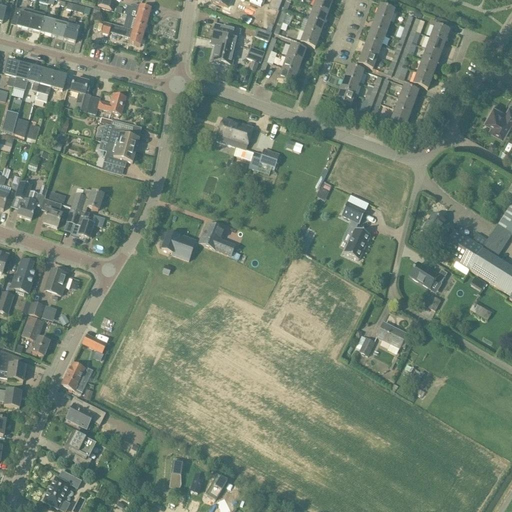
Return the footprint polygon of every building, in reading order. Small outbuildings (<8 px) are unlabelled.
[(112,11),(115,0),(98,0),(97,6),(112,11)] [(213,0),(213,2),(228,8),(231,9),(234,1),(231,0),(213,0)] [(271,0),(268,9),(278,13),(282,0),(271,0)] [(292,1),(288,0),(286,0),(283,11),(287,13),(292,1)] [(316,0),(313,9),(328,15),(332,3),(324,0),(316,0)] [(73,5),(71,12),(83,15),(84,8),(73,5)] [(127,16),(136,19),(148,22),(151,10),(133,5),(132,7),(128,6),(125,16),(127,16)] [(375,19),(390,24),(394,12),(380,7),(375,19)] [(16,28),(29,32),(33,17),(31,17),(32,12),(23,10),(21,11),(15,9),(12,23),(17,25),(16,28)] [(324,26),(328,15),(313,9),(309,21),(324,26)] [(287,13),(283,11),(278,23),(283,25),(287,13)] [(33,17),(29,32),(41,35),(44,20),(33,17)] [(70,18),(67,26),(64,41),(76,44),(80,30),(72,28),(75,20),(70,18)] [(404,29),(409,31),(413,19),(409,18),(404,29)] [(148,22),(136,19),(134,26),(127,24),(125,30),(133,32),(144,35),(148,22)] [(371,30),(386,36),(390,24),(375,19),(371,30)] [(44,20),(41,35),(52,38),(56,23),(44,20)] [(411,32),(416,34),(420,22),(416,20),(411,32)] [(324,26),(309,21),(304,32),(319,38),(324,26)] [(56,23),(52,38),(64,41),(67,26),(56,23)] [(283,25),(278,23),(274,35),(279,36),(283,25)] [(144,35),(133,32),(125,30),(104,24),(102,34),(109,36),(109,34),(130,40),(129,44),(140,47),(144,35)] [(212,41),(236,47),(240,32),(231,30),(231,29),(224,27),(224,28),(215,26),(212,41)] [(430,39),(445,44),(449,32),(434,27),(430,39)] [(404,29),(401,37),(400,41),(405,43),(409,31),(404,29)] [(258,30),(255,38),(268,43),(271,35),(258,30)] [(367,42),(381,47),(386,36),(371,30),(367,42)] [(319,38),(304,32),(300,45),(315,50),(319,38)] [(416,34),(411,32),(407,44),(412,45),(416,34)] [(268,52),(272,53),(276,41),(272,39),(268,52)] [(426,51),(441,56),(445,44),(430,39),(426,51)] [(236,47),(212,41),(211,46),(216,47),(212,62),(216,63),(218,64),(220,65),(221,66),(223,66),(225,66),(227,66),(231,67),(236,47)] [(405,43),(400,41),(396,51),(395,53),(400,54),(405,43)] [(362,54),(377,59),(381,47),(367,42),(362,54)] [(403,55),(407,57),(412,45),(407,44),(403,55)] [(286,58),(301,64),(306,52),(291,46),(286,58)] [(251,49),(247,59),(260,64),(264,54),(251,49)] [(421,62),(436,68),(441,56),(426,51),(421,62)] [(268,65),(272,53),(268,52),(264,63),(268,65)] [(400,54),(395,53),(391,64),(396,66),(400,54)] [(362,54),(358,66),(373,71),(377,59),(362,54)] [(403,69),(407,57),(403,55),(398,67),(403,69)] [(282,70),(297,76),(301,64),(286,58),(282,70)] [(20,66),(7,62),(3,77),(10,79),(7,87),(13,88),(15,80),(16,80),(20,66)] [(417,74),(432,79),(436,68),(421,62),(417,74)] [(252,63),(249,72),(255,74),(259,66),(252,63)] [(268,65),(264,63),(262,66),(259,75),(263,76),(268,65)] [(396,66),(391,64),(388,72),(387,76),(392,78),(396,66)] [(20,66),(16,80),(27,83),(31,69),(20,66)] [(344,80),(359,85),(363,73),(349,67),(344,80)] [(403,69),(398,67),(394,79),(399,81),(403,69)] [(31,69),(27,83),(34,85),(32,91),(37,93),(37,92),(39,86),(43,72),(31,69)] [(282,70),(278,82),(293,88),(297,76),(282,70)] [(43,72),(39,86),(37,92),(49,95),(51,89),(54,75),(43,72)] [(417,74),(413,86),(428,92),(432,79),(417,74)] [(54,75),(51,89),(57,91),(56,96),(61,97),(63,93),(66,78),(54,75)] [(373,90),(378,92),(382,80),(378,78),(373,90)] [(79,95),(75,111),(75,112),(86,115),(91,98),(85,96),(88,84),(81,82),(82,80),(76,79),(75,81),(73,80),(70,93),(79,95)] [(340,91),(355,97),(359,85),(344,80),(340,91)] [(380,93),(385,95),(389,83),(385,81),(380,93)] [(399,100),(414,105),(418,93),(404,88),(399,100)] [(365,100),(374,103),(378,92),(373,90),(371,97),(367,96),(365,100)] [(0,102),(5,104),(8,94),(0,91),(0,102)] [(340,91),(335,103),(350,109),(355,97),(340,91)] [(381,106),(385,95),(380,93),(376,104),(381,106)] [(88,115),(96,117),(98,110),(121,116),(126,98),(113,95),(110,106),(100,103),(101,100),(92,98),(88,115)] [(365,100),(369,102),(365,114),(369,116),(374,103),(365,100)] [(395,111),(409,117),(414,105),(399,100),(395,111)] [(381,106),(376,104),(372,116),(376,118),(381,106)] [(494,108),(483,127),(484,127),(486,123),(493,127),(490,131),(503,138),(511,122),(511,108),(510,108),(506,115),(494,108)] [(395,111),(391,123),(385,121),(382,128),(397,133),(399,127),(405,129),(409,117),(395,111)] [(16,121),(5,118),(1,132),(13,135),(16,121)] [(216,143),(236,149),(234,157),(251,163),(249,170),(257,173),(258,172),(269,177),(272,169),(275,170),(279,157),(263,152),(262,157),(254,154),(254,155),(246,152),(253,130),(223,120),(216,143)] [(27,139),(36,142),(39,129),(31,127),(27,139)] [(119,141),(117,148),(136,153),(139,142),(134,140),(135,134),(114,128),(111,139),(119,141)] [(5,147),(11,149),(14,140),(4,137),(1,146),(5,147)] [(287,141),(284,149),(300,154),(302,146),(287,141)] [(136,153),(117,148),(115,155),(107,152),(104,164),(125,170),(127,163),(133,165),(136,153)] [(29,164),(27,171),(35,174),(37,167),(29,164)] [(324,171),(315,189),(319,191),(325,178),(328,172),(324,171)] [(324,186),(321,192),(328,195),(335,179),(331,177),(329,180),(326,178),(322,185),(324,186)] [(20,206),(17,217),(32,222),(35,210),(41,212),(44,200),(45,198),(29,192),(30,188),(20,184),(15,199),(21,201),(20,206)] [(76,196),(71,209),(86,214),(88,209),(98,212),(103,197),(84,191),(82,198),(76,196)] [(0,194),(0,210),(3,212),(8,197),(0,194)] [(44,200),(41,212),(47,214),(43,225),(57,230),(62,216),(59,215),(62,206),(44,200)] [(347,204),(341,217),(359,226),(365,213),(347,204)] [(86,214),(71,209),(67,223),(77,227),(77,226),(82,227),(79,237),(89,240),(89,239),(91,239),(93,235),(91,234),(93,226),(91,225),(94,217),(86,214)] [(434,215),(424,231),(425,232),(423,235),(423,237),(430,242),(432,241),(434,238),(436,239),(440,232),(447,237),(452,228),(445,224),(446,223),(434,215)] [(511,227),(502,221),(498,227),(511,235),(511,227)] [(224,232),(207,226),(199,246),(216,252),(231,258),(235,248),(220,242),(224,232)] [(483,249),(471,270),(470,271),(511,298),(510,301),(511,301),(511,269),(496,259),(511,235),(498,227),(497,227),(483,249)] [(356,231),(344,255),(358,262),(369,237),(356,231)] [(483,249),(456,232),(442,254),(458,264),(459,262),(471,270),(483,249)] [(168,234),(161,252),(172,256),(189,263),(196,243),(178,237),(178,238),(168,234)] [(292,249),(302,255),(305,249),(301,246),(304,240),(297,237),(292,249)] [(28,295),(35,274),(31,272),(33,265),(22,262),(16,281),(15,280),(11,290),(17,292),(16,294),(24,296),(25,294),(28,295)] [(439,276),(420,264),(411,278),(429,289),(431,290),(437,281),(442,284),(448,274),(443,271),(439,276)] [(172,269),(165,266),(162,274),(169,276),(172,269)] [(63,275),(52,271),(45,293),(61,298),(64,289),(65,289),(69,290),(72,281),(68,280),(69,277),(63,275)] [(475,277),(471,286),(482,291),(486,282),(475,277)] [(3,294),(0,302),(0,314),(8,316),(14,298),(3,294)] [(426,294),(420,305),(436,313),(442,302),(426,294)] [(33,304),(29,315),(38,319),(42,308),(33,304)] [(473,305),(470,312),(489,321),(493,313),(473,305)] [(22,337),(36,343),(32,354),(44,358),(50,343),(38,339),(44,324),(29,318),(22,337)] [(383,325),(376,339),(400,350),(407,336),(383,325)] [(369,357),(374,342),(360,337),(355,352),(369,357)] [(94,340),(90,349),(102,355),(107,346),(94,340)] [(25,369),(10,366),(11,357),(0,352),(0,371),(9,373),(7,381),(23,383),(23,381),(25,381),(26,379),(26,377),(26,376),(24,375),(25,369)] [(68,374),(76,377),(75,379),(87,385),(93,372),(88,370),(87,372),(73,365),(68,374)] [(420,383),(422,372),(410,370),(409,381),(420,383)] [(81,396),(87,385),(75,379),(76,377),(68,374),(62,387),(81,396)] [(0,402),(5,403),(4,407),(19,410),(21,395),(6,392),(0,391),(0,402)] [(106,416),(75,400),(74,400),(70,407),(73,409),(66,421),(80,428),(79,430),(87,434),(91,427),(89,426),(91,423),(100,427),(106,416)] [(96,447),(72,434),(65,449),(70,451),(69,454),(76,457),(73,463),(87,470),(92,461),(89,460),(95,447),(96,447)] [(172,460),(169,485),(179,487),(181,466),(177,465),(178,461),(172,460)] [(194,477),(188,495),(195,497),(201,480),(194,477)] [(215,477),(203,497),(213,503),(225,483),(215,477)] [(71,487),(55,479),(43,504),(58,511),(71,487)] [(216,504),(220,511),(229,511),(224,500),(216,504)]
